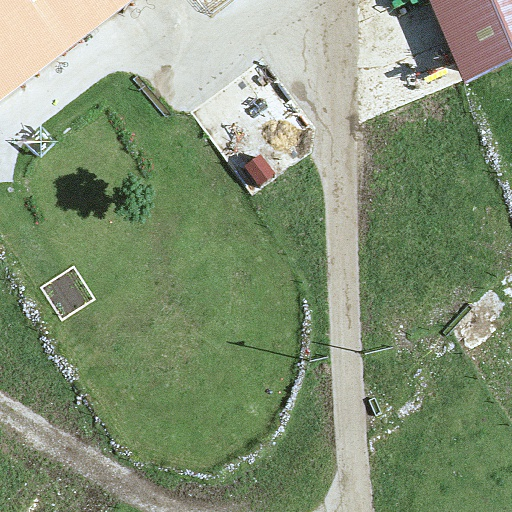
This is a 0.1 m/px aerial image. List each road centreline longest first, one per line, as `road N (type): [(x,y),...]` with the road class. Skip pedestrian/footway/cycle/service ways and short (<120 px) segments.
road 1 (track): [(354,502),(350,0)]
road 2 (track): [(359,511),(354,502),(179,443),(0,329)]
